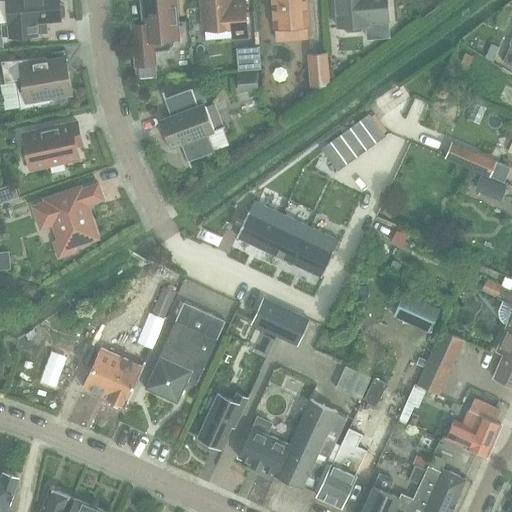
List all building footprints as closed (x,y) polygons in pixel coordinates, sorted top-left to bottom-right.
[(58,0),(6,0),(8,23),(0,24),(1,35),(1,37),(3,37),(37,35),(36,22),(60,20),(60,19),(65,16),(64,6),(59,3),(58,0)] [(178,39),(174,0),(141,0),(144,24),(133,25),(136,66),(154,64),(153,51),(168,50),(172,44),(172,39),(178,39)] [(201,0),(204,29),(205,40),(232,38),(246,37),(247,37),(244,0),(201,0)] [(306,0),(272,0),(274,28),(275,28),(307,25),(308,25),(306,0)] [(335,0),(337,27),(344,26),(345,29),(347,32),(360,31),(362,28),(362,25),(369,24),(369,22),(388,21),(386,0),(335,0)] [(325,43),(330,77),(351,73),(346,39),(325,43)] [(511,41),(503,62),(511,65),(511,41)] [(326,53),(308,54),(311,86),(328,85),(326,53)] [(46,58),(1,61),(5,84),(15,82),(20,110),(53,102),(52,96),(72,93),(66,58),(47,62),(46,58)] [(257,73),(237,75),(238,91),(258,89),(257,73)] [(171,116),(160,121),(169,146),(168,147),(169,148),(181,143),(190,167),(191,167),(189,161),(214,151),(208,133),(224,127),(224,126),(214,130),(204,104),(197,107),(191,89),(165,98),(163,92),(162,92),(171,116)] [(369,113),(359,121),(376,143),(386,136),(369,113)] [(24,143),(22,147),(21,150),(22,154),(24,158),(28,160),(30,170),(79,159),(76,146),(82,145),(77,121),(22,133),(24,143)] [(359,121),(350,128),(366,150),(376,143),(359,121)] [(350,128),(340,135),(357,157),(366,150),(350,128)] [(340,135),(330,142),(347,164),(357,157),(340,135)] [(330,142),(321,149),(337,172),(347,164),(330,142)] [(453,142),(446,157),(465,165),(489,175),(495,161),(472,150),(453,142)] [(511,173),(504,171),(500,181),(511,185),(511,173)] [(60,239),(54,240),(59,256),(75,250),(73,245),(95,237),(85,206),(104,199),(98,183),(32,206),(37,222),(53,217),(60,239)] [(254,201),(236,237),(265,250),(282,214),(254,201)] [(282,214),(265,250),(293,263),(310,227),(282,214)] [(310,227),(293,263),(322,277),(338,240),(310,227)] [(31,262),(32,248),(15,247),(15,262),(31,262)] [(104,294),(116,315),(161,287),(175,294),(183,276),(154,263),(139,273),(104,294)] [(0,280),(8,281),(9,266),(0,265),(0,280)] [(511,292),(509,291),(509,289),(486,279),(481,290),(497,297),(511,303),(511,292)] [(393,315),(430,331),(440,309),(403,293),(393,315)] [(511,303),(497,297),(496,301),(498,302),(495,309),(507,314),(507,312),(511,314),(497,350),(504,353),(494,377),(511,384),(511,303)] [(264,298),(256,314),(279,325),(275,335),(296,345),(308,319),(264,298)] [(175,320),(145,388),(177,403),(187,380),(196,384),(217,339),(225,321),(184,302),(175,320)] [(442,330),(437,341),(459,351),(464,340),(442,330)] [(432,352),(454,362),(459,351),(437,341),(432,352)] [(101,348),(83,387),(108,398),(107,402),(120,408),(122,404),(124,405),(124,406),(125,406),(125,407),(127,407),(127,406),(126,405),(145,362),(144,362),(142,366),(101,348)] [(427,363),(449,373),(454,362),(432,352),(427,363)] [(37,355),(29,380),(54,388),(62,363),(37,355)] [(422,374),(444,384),(449,373),(427,363),(422,374)] [(335,388),(361,399),(371,378),(345,366),(335,388)] [(444,384),(422,374),(417,385),(439,395),(444,384)] [(382,380),(364,434),(377,439),(396,384),(382,380)] [(217,394),(197,437),(203,440),(203,444),(212,448),(215,446),(221,448),(232,425),(234,427),(247,399),(237,394),(233,401),(217,394)] [(299,423),(299,424),(335,442),(346,418),(336,413),(337,411),(310,399),(310,400),(299,424),(299,423)] [(495,422),(495,421),(500,410),(474,399),(469,410),(469,411),(495,422)] [(446,438),(485,455),(487,456),(491,446),(501,424),(495,421),(495,422),(469,411),(463,424),(454,421),(454,420),(447,438),(446,438)] [(252,427),(238,456),(240,457),(252,462),(251,464),(260,468),(261,466),(276,473),(275,475),(276,476),(290,445),(266,434),(271,423),(257,416),(252,427)] [(430,433),(432,419),(411,417),(409,432),(430,433)] [(313,491),(335,442),(299,424),(298,425),(298,426),(290,445),(276,476),(302,488),(303,486),(313,491)] [(340,447),(317,495),(341,506),(355,475),(366,451),(356,447),(362,433),(349,427),(343,440),(340,447)] [(428,465),(425,470),(419,484),(412,498),(413,499),(406,511),(450,511),(465,480),(443,469),(441,472),(428,465)] [(408,479),(419,484),(425,470),(414,465),(408,479)] [(5,511),(18,477),(3,473),(2,476),(0,475),(0,511),(5,511)] [(406,511),(413,499),(412,498),(401,493),(398,497),(373,486),(360,511),(406,511)] [(65,511),(72,498),(49,488),(39,511),(65,511)] [(106,511),(74,499),(68,511),(106,511)]
